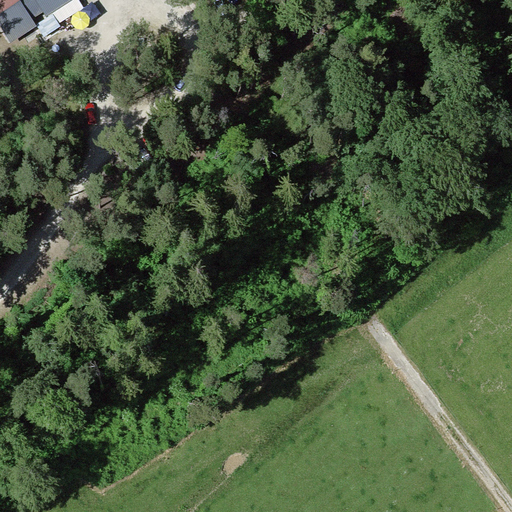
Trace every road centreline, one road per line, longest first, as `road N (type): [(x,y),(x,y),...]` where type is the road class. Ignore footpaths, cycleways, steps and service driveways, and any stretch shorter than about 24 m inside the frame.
road 1 (track): [(262,0),(128,127),(0,272)]
road 2 (track): [(372,318),(511,506)]
